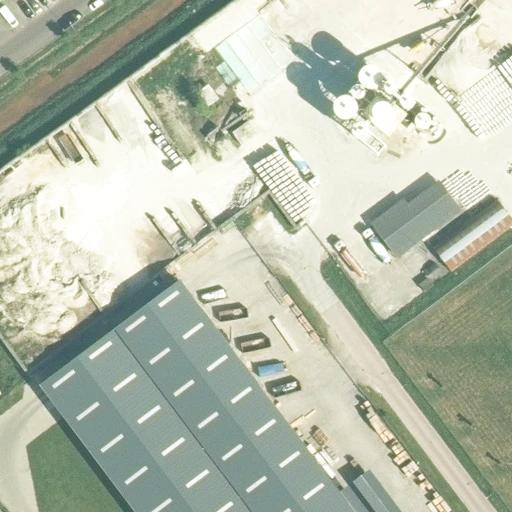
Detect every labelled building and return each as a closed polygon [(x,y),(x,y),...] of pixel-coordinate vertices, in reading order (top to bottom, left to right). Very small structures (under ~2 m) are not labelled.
[(145,88),(235,32),(225,55),(246,87),(283,77),(304,26),(326,60),(327,38),(350,24),(350,13),(379,14),(375,0),(223,0),(66,100),(122,102),(131,82),(145,88)] [(400,216),(414,235),(453,206),(438,187),(400,216)] [(511,223),(497,202),(435,250),(452,273),(511,229),(511,223)] [(434,287),(428,279),(419,286),(424,294),(434,287)] [(115,331),(211,459),(250,511),(352,511),(276,411),(180,283),(115,331)] [(247,511),(113,333),(40,388),(134,511),(247,511)] [(401,492),(409,485),(400,474),(392,480),(401,492)]
